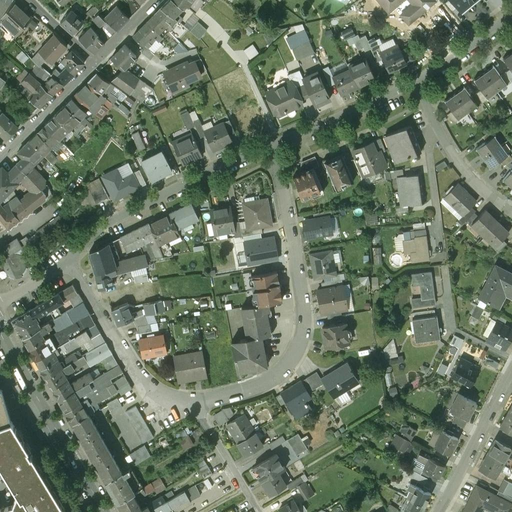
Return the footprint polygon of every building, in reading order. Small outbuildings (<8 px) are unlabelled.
[(99,11),(90,0),(78,0),(70,7),(76,13),(88,4),(95,14),(99,11)] [(183,9),(172,0),(168,0),(161,7),(178,21),(181,23),(189,15),(183,9)] [(172,0),(183,9),(186,5),(179,0),(172,0)] [(202,0),(179,0),(186,5),(196,13),(204,1),(202,0)] [(237,0),(253,13),(261,3),(257,0),(237,0)] [(377,0),(389,13),(402,2),(401,1),(402,0),(408,0),(413,6),(401,15),(409,25),(427,9),(425,7),(431,1),(433,4),(436,2),(433,0),(377,0)] [(457,9),(450,0),(445,4),(452,13),(457,9)] [(478,0),(449,0),(450,0),(457,9),(462,14),(478,0)] [(32,19),(12,1),(12,2),(3,15),(0,19),(0,21),(17,36),(32,19)] [(135,13),(126,4),(121,9),(129,18),(135,13)] [(121,9),(117,6),(105,18),(110,22),(105,27),(113,35),(130,18),(129,18),(121,9)] [(76,13),(70,7),(56,19),(74,35),(87,21),(76,13)] [(178,21),(161,7),(155,14),(166,26),(168,28),(168,29),(170,32),(172,28),(168,23),(169,22),(173,26),(178,21)] [(98,14),(93,18),(97,23),(102,18),(98,14)] [(155,14),(153,16),(165,27),(166,26),(155,14)] [(195,19),(189,15),(181,23),(191,31),(193,29),(189,26),(195,19)] [(405,29),(409,25),(401,15),(393,22),(405,29)] [(165,27),(153,16),(147,22),(158,33),(165,27)] [(97,23),(96,23),(100,27),(106,22),(102,18),(97,23)] [(147,22),(133,36),(143,45),(148,41),(149,42),(151,41),(153,43),(156,39),(158,40),(162,37),(158,33),(147,22)] [(198,22),(193,29),(191,31),(200,38),(206,31),(198,22)] [(247,26),(243,30),(248,35),(252,30),(247,26)] [(170,32),(168,29),(164,33),(175,44),(178,41),(170,32)] [(96,37),(88,30),(79,39),(94,54),(104,44),(98,36),(96,37)] [(349,30),(342,33),(346,42),(352,39),(353,39),(349,30)] [(304,31),(288,38),(293,48),(309,41),(304,31)] [(54,34),(32,59),(37,65),(39,66),(46,59),(51,64),(67,47),(54,34)] [(366,36),(360,39),(358,36),(353,39),(352,39),(358,52),(364,49),(366,52),(372,49),(368,41),(366,36)] [(382,53),(375,38),(368,41),(372,49),(378,63),(384,60),(381,54),(382,53)] [(310,42),(293,49),(299,60),(315,53),(310,42)] [(157,47),(153,43),(147,48),(152,52),(157,47)] [(137,57),(125,44),(112,58),(123,70),(124,70),(126,68),(129,71),(137,63),(134,60),(137,57)] [(253,45),(244,51),(250,60),(258,54),(253,45)] [(382,53),(381,54),(384,60),(389,72),(407,63),(398,45),(382,53)] [(147,48),(146,47),(143,53),(151,59),(154,53),(152,52),(147,48)] [(414,47),(408,51),(411,55),(417,51),(414,47)] [(171,56),(166,50),(162,52),(167,58),(171,56)] [(323,51),(316,54),(319,60),(326,58),(323,51)] [(162,52),(155,55),(162,61),(167,58),(162,52)] [(511,52),(504,59),(503,58),(503,59),(510,69),(511,71),(511,52)] [(84,63),(74,53),(67,60),(71,65),(68,69),(74,74),(84,63)] [(366,58),(348,66),(350,69),(358,87),(375,79),(366,58)] [(207,72),(201,59),(194,62),(200,75),(207,72)] [(325,59),(319,61),(323,72),(329,69),(325,59)] [(187,63),(173,70),(174,73),(166,77),(173,93),(188,86),(187,84),(201,77),(200,75),(194,62),(188,65),(187,63)] [(500,76),(493,66),(492,66),(493,67),(484,73),(497,91),(505,85),(506,86),(507,85),(500,76)] [(59,74),(55,78),(63,84),(74,74),(68,69),(66,67),(59,74)] [(129,71),(126,68),(124,70),(123,70),(112,81),(130,94),(139,79),(129,71)] [(333,76),(330,69),(323,72),(330,86),(336,83),(333,76)] [(350,69),(333,76),(336,83),(341,94),(358,87),(350,69)] [(38,82),(34,78),(33,78),(29,83),(26,87),(32,92),(40,84),(52,95),(63,84),(55,78),(59,74),(54,70),(50,75),(46,72),(38,82)] [(300,70),(294,73),(301,88),(307,85),(304,79),(300,70)] [(23,72),(17,79),(26,87),(29,83),(26,80),(24,79),(27,76),(23,72)] [(511,82),(505,72),(500,76),(507,85),(511,82)] [(294,73),(287,75),(293,87),(294,86),(296,90),(301,88),(294,73)] [(307,85),(316,106),(330,100),(318,73),(304,79),(307,85)] [(497,91),(484,73),(475,80),(474,79),(473,80),(481,91),(487,99),(488,99),(488,98),(497,91)] [(33,78),(29,74),(27,76),(24,79),(26,80),(29,83),(33,78)] [(100,93),(104,96),(112,86),(98,75),(91,85),(100,93)] [(151,88),(139,79),(130,94),(141,102),(151,88)] [(91,85),(89,83),(82,93),(93,102),(100,93),(91,85)] [(52,95),(40,84),(32,92),(44,103),(52,95)] [(112,86),(104,96),(110,102),(118,91),(112,86)] [(268,94),(268,96),(277,115),(284,111),(285,112),(286,112),(287,114),(287,115),(289,117),(290,117),(292,117),(294,116),(295,115),(296,113),(295,111),(294,109),(303,106),(296,90),(294,86),(293,87),(277,94),(276,92),(275,91),(273,90),(271,90),(270,91),(268,93),(268,94)] [(471,98),(463,86),(463,87),(454,94),(467,112),(476,106),(477,107),(478,106),(471,98)] [(257,101),(251,88),(244,91),(250,104),(257,101)] [(487,99),(481,91),(477,94),(483,103),(487,99)] [(93,102),(82,93),(77,98),(89,108),(91,105),(97,110),(99,107),(93,102)] [(467,112),(454,94),(445,101),(445,100),(444,101),(452,112),(458,120),(459,120),(458,119),(467,112)] [(483,103),(477,94),(471,98),(478,106),(483,103)] [(86,113),(72,98),(65,105),(79,120),(82,116),(86,113)] [(233,112),(244,137),(262,129),(251,104),(233,112)] [(79,120),(65,105),(55,115),(69,130),(79,120)] [(0,112),(0,132),(6,138),(18,127),(1,111),(0,112)] [(188,112),(181,115),(188,130),(195,127),(194,124),(188,112)] [(458,120),(452,112),(447,115),(453,124),(458,120)] [(69,130),(55,115),(45,125),(59,140),(69,130)] [(88,122),(82,116),(79,120),(85,126),(88,122)] [(235,133),(229,121),(224,124),(229,136),(235,133)] [(200,122),(194,124),(195,127),(200,138),(206,135),(205,132),(200,122)] [(206,135),(213,151),(233,142),(229,136),(224,124),(205,132),(206,135)] [(59,140),(45,125),(37,133),(51,147),(59,140)] [(386,136),(397,162),(422,152),(416,138),(415,138),(414,134),(411,125),(386,136)] [(144,128),(130,132),(134,149),(149,146),(144,128)] [(491,130),(482,136),(486,142),(495,136),(491,130)] [(30,141),(44,155),(51,147),(37,133),(30,141)] [(193,134),(184,138),(185,140),(175,145),(174,142),(173,142),(183,165),(190,162),(190,161),(201,156),(202,157),(203,157),(193,134)] [(486,142),(475,149),(476,150),(476,149),(483,158),(501,145),(495,137),(496,137),(495,136),(486,142)] [(381,139),(372,143),(376,153),(379,152),(380,153),(385,150),(381,139)] [(31,167),(44,155),(30,141),(17,153),(22,157),(15,164),(26,175),(33,168),(31,167)] [(372,143),(353,151),(364,177),(386,167),(380,153),(379,152),(376,153),(372,143)] [(77,151),(72,144),(68,148),(73,154),(77,151)] [(501,145),(483,158),(489,167),(489,168),(489,169),(500,161),(503,166),(505,165),(511,160),(508,154),(507,155),(501,145)] [(73,154),(68,148),(63,152),(68,158),(73,154)] [(163,155),(153,160),(151,157),(142,162),(152,182),(173,171),(163,152),(162,153),(163,155)] [(58,161),(51,154),(47,159),(53,165),(54,164),(57,161),(58,161)] [(325,164),(336,189),(354,181),(343,156),(325,164)] [(447,160),(438,166),(441,171),(450,165),(447,160)] [(22,179),(26,175),(15,164),(6,173),(17,183),(22,179)] [(46,182),(33,168),(26,175),(22,179),(33,194),(34,195),(46,186),(46,182)] [(322,189),(313,168),(305,172),(305,171),(299,173),(300,174),(295,176),(298,183),(297,183),(299,189),(298,189),(302,198),(322,189)] [(511,168),(511,170),(502,180),(503,181),(504,180),(511,187),(511,168)] [(0,200),(17,183),(6,173),(1,169),(0,169),(0,200)] [(107,175),(118,198),(141,187),(135,175),(126,180),(121,169),(107,175)] [(403,169),(390,171),(391,178),(399,177),(404,176),(403,169)] [(139,171),(134,173),(135,175),(141,187),(146,185),(139,171)] [(404,176),(399,177),(399,184),(398,184),(399,192),(422,189),(421,174),(404,176)] [(102,182),(84,191),(91,207),(109,198),(102,182)] [(463,215),(471,207),(476,202),(457,184),(444,197),(463,215)] [(46,186),(34,195),(33,194),(27,198),(35,208),(45,200),(46,194),(51,192),(46,185),(46,186)] [(422,189),(399,192),(401,201),(402,201),(402,206),(407,205),(424,203),(422,189)] [(21,201),(19,198),(17,200),(15,198),(9,202),(12,209),(14,213),(19,220),(29,213),(21,201)] [(29,213),(35,208),(27,198),(21,201),(29,213)] [(267,199),(244,203),(246,216),(249,215),(251,227),(251,228),(260,227),(272,225),(267,199)] [(14,224),(19,220),(14,213),(12,209),(11,209),(9,202),(2,207),(9,217),(14,224)] [(191,203),(170,214),(177,229),(199,219),(191,203)] [(14,224),(9,217),(2,207),(0,204),(0,217),(8,228),(14,224)] [(402,206),(395,207),(396,214),(408,212),(407,205),(402,206)] [(210,210),(215,235),(234,231),(233,223),(230,207),(210,210)] [(463,215),(456,222),(460,227),(466,221),(474,213),(475,211),(471,207),(463,215)] [(331,210),(313,214),(314,220),(329,217),(329,218),(332,217),(331,210)] [(497,221),(485,210),(478,217),(471,224),(471,225),(483,236),(497,221)] [(474,213),(466,221),(470,226),(471,225),(471,224),(478,217),(474,213)] [(170,214),(149,224),(153,234),(158,246),(166,242),(180,236),(177,229),(170,214)] [(365,224),(375,224),(375,214),(365,214),(365,224)] [(66,225),(59,216),(54,220),(60,228),(66,225)] [(314,220),(303,222),(306,237),(316,236),(316,238),(323,236),(323,234),(332,233),(329,218),(329,217),(314,220)] [(60,228),(54,220),(37,232),(42,241),(60,228)] [(509,233),(497,221),(483,236),(494,247),(495,248),(502,240),(509,233)] [(239,222),(233,223),(234,231),(235,237),(242,236),(241,229),(239,222)] [(120,238),(124,247),(153,234),(149,224),(120,238)] [(251,227),(241,229),(242,236),(261,233),(260,227),(251,228),(251,227)] [(426,236),(415,237),(417,252),(411,252),(412,262),(429,259),(426,236)] [(250,263),(251,264),(261,262),(274,260),(270,237),(247,242),(250,263)] [(2,249),(7,256),(20,247),(15,240),(2,249)] [(507,244),(502,240),(495,248),(494,247),(493,248),(498,253),(507,244)] [(112,241),(89,252),(95,273),(116,266),(115,264),(114,258),(118,256),(112,241)] [(173,256),(166,242),(158,246),(162,258),(173,256)] [(333,276),(336,275),(331,251),(311,255),(315,279),(333,276)] [(146,254),(115,264),(116,266),(117,273),(124,271),(135,268),(147,265),(147,259),(146,254)] [(15,258),(12,259),(13,262),(12,263),(11,265),(11,267),(12,268),(13,270),(15,270),(17,271),(18,270),(20,273),(22,271),(24,268),(24,265),(23,262),(21,260),(18,258),(15,258)] [(21,274),(20,273),(18,270),(17,271),(15,270),(13,270),(12,268),(11,267),(11,265),(12,263),(13,262),(12,259),(10,259),(9,261),(8,263),(8,265),(8,268),(8,270),(10,272),(12,274),(15,275),(17,275),(21,274)] [(250,263),(243,264),(244,271),(262,268),(261,262),(251,264),(250,263)] [(116,266),(95,273),(96,279),(107,276),(117,273),(116,266)] [(511,276),(494,267),(489,276),(490,277),(480,296),(498,306),(504,294),(505,294),(509,287),(511,288),(511,276)] [(135,268),(124,271),(125,277),(136,275),(135,268)] [(277,271),(251,276),(253,285),(252,285),(254,297),(255,297),(256,305),(267,303),(282,300),(277,271)] [(431,273),(411,275),(413,286),(420,285),(422,298),(411,299),(413,307),(423,306),(422,300),(434,298),(431,273)] [(141,275),(126,278),(127,286),(142,283),(141,275)] [(107,276),(96,279),(98,290),(113,286),(111,277),(107,278),(107,276)] [(334,281),(322,283),(323,289),(337,286),(335,281),(334,281)] [(73,285),(67,289),(72,297),(74,301),(80,298),(73,285)] [(323,289),(317,290),(320,302),(345,297),(343,285),(337,286),(323,289)] [(67,289),(58,294),(63,302),(72,297),(67,289)] [(58,294),(12,320),(22,338),(39,328),(47,324),(42,315),(48,311),(56,306),(63,302),(58,294)] [(345,297),(320,302),(322,314),(327,313),(341,311),(348,310),(345,297)] [(82,302),(80,298),(74,301),(77,306),(82,302)] [(47,324),(39,328),(42,333),(48,330),(51,336),(76,322),(89,314),(82,302),(77,306),(61,315),(53,319),(47,324)] [(163,302),(143,305),(141,305),(142,307),(144,307),(146,315),(164,312),(163,302)] [(270,316),(267,303),(256,305),(244,307),(246,319),(244,319),(248,339),(261,336),(270,335),(267,316),(270,316)] [(127,304),(112,310),(114,318),(130,311),(129,309),(127,304)] [(478,319),(482,308),(475,305),(470,316),(478,319)] [(61,315),(56,306),(48,311),(49,311),(53,319),(61,315)] [(130,311),(114,318),(117,324),(118,324),(119,325),(132,320),(134,319),(130,311)] [(89,314),(76,322),(82,332),(95,325),(89,314)] [(506,320),(494,314),(491,320),(495,322),(496,321),(503,325),(506,320)] [(134,319),(132,320),(135,327),(137,327),(148,325),(144,315),(135,318),(134,319)] [(412,320),(415,342),(439,339),(436,316),(412,320)] [(495,322),(487,338),(506,347),(511,335),(511,329),(503,325),(496,321),(495,322)] [(51,336),(45,339),(51,350),(60,345),(65,342),(82,332),(76,322),(51,336)] [(148,325),(137,327),(139,334),(151,332),(150,324),(148,325)] [(336,325),(329,326),(330,327),(322,328),(326,347),(334,345),(334,346),(349,343),(348,338),(349,338),(351,335),(350,331),(347,329),(346,324),(336,325)] [(39,328),(22,338),(21,339),(27,350),(28,349),(45,339),(42,333),(39,328)] [(140,339),(143,358),(166,354),(163,335),(140,339)] [(248,339),(241,340),(239,344),(233,345),(232,342),(231,342),(237,371),(242,370),(242,368),(255,366),(256,368),(265,366),(264,360),(265,359),(261,336),(248,339)] [(45,339),(28,349),(34,360),(51,350),(45,339)] [(65,342),(60,345),(63,350),(71,346),(69,344),(67,345),(65,342)] [(105,343),(83,355),(87,361),(90,366),(102,360),(112,354),(105,343)] [(51,350),(34,360),(39,368),(57,358),(54,355),(64,350),(63,350),(60,345),(51,350)] [(203,352),(189,354),(190,360),(181,362),(185,381),(207,377),(203,352)] [(112,354),(102,360),(108,370),(118,365),(112,354)] [(72,361),(45,377),(51,388),(67,379),(63,372),(64,372),(68,372),(87,361),(83,355),(77,359),(72,361)] [(57,358),(39,368),(45,377),(72,361),(70,356),(61,361),(62,361),(59,363),(57,358)] [(460,357),(451,377),(470,387),(478,372),(469,367),(471,363),(460,357)] [(498,363),(487,357),(485,363),(496,368),(498,363)] [(181,362),(174,363),(178,383),(185,381),(181,362)] [(347,362),(323,376),(336,397),(350,388),(350,387),(359,381),(347,362)] [(93,379),(73,390),(80,402),(112,383),(125,376),(118,365),(108,370),(93,379)] [(67,379),(51,388),(58,399),(73,390),(93,379),(89,372),(70,384),(67,379)] [(324,383),(317,372),(306,378),(313,389),(324,383)] [(125,376),(112,383),(116,390),(128,383),(125,376)] [(313,389),(306,378),(301,381),(308,392),(313,389)] [(301,381),(281,394),(286,402),(295,417),(311,408),(310,407),(308,408),(306,405),(308,404),(307,401),(305,402),(303,400),(310,395),(308,392),(301,381)] [(80,402),(64,410),(72,423),(88,413),(93,410),(91,406),(117,391),(116,390),(112,383),(80,402)] [(0,425),(11,422),(1,389),(0,389),(0,425)] [(73,390),(58,399),(64,410),(80,402),(73,390)] [(286,402),(281,394),(276,397),(281,405),(286,402)] [(476,403),(458,394),(450,410),(467,418),(469,415),(470,415),(476,403)] [(122,407),(117,398),(107,404),(112,413),(122,407)] [(153,437),(136,406),(126,412),(143,443),(153,437)] [(212,413),(215,423),(233,416),(229,406),(212,413)] [(122,472),(88,413),(72,423),(106,482),(122,472)] [(511,414),(510,413),(502,427),(506,429),(504,431),(509,434),(510,432),(511,432),(511,414)] [(244,414),(226,425),(238,443),(254,433),(253,432),(254,431),(250,424),(244,414)] [(466,421),(455,416),(452,423),(463,427),(466,421)] [(11,422),(0,425),(0,466),(14,489),(17,494),(13,504),(5,507),(3,505),(0,509),(0,508),(0,511),(65,511),(45,478),(32,455),(30,456),(27,451),(29,450),(11,422)] [(416,430),(409,426),(405,434),(412,438),(416,430)] [(458,439),(442,430),(440,434),(435,432),(429,444),(438,449),(449,454),(458,439)] [(254,433),(238,443),(246,456),(263,445),(255,432),(254,433)] [(298,433),(288,440),(297,455),(308,449),(306,446),(298,433)] [(188,435),(179,440),(185,450),(194,444),(188,435)] [(279,439),(269,445),(272,450),(282,443),(279,439)] [(410,441),(405,439),(399,449),(404,451),(410,441)] [(511,449),(511,448),(496,439),(488,453),(511,466),(511,463),(511,457),(509,455),(511,449)] [(150,456),(145,446),(130,455),(135,465),(150,456)] [(449,454),(438,449),(435,454),(446,460),(449,454)] [(422,469),(438,477),(444,466),(419,453),(413,464),(422,469)] [(511,466),(488,453),(481,465),(497,475),(500,469),(510,475),(511,470),(511,466)] [(276,454),(253,468),(258,476),(259,476),(263,482),(262,482),(263,483),(279,473),(285,469),(276,454)] [(202,455),(192,461),(195,466),(196,465),(199,470),(208,465),(202,455)] [(208,466),(200,471),(205,480),(213,475),(208,466)] [(122,472),(106,482),(118,502),(143,488),(132,467),(122,472)] [(405,467),(402,474),(412,479),(415,472),(405,467)] [(438,477),(422,469),(419,474),(426,478),(435,483),(438,477)] [(419,474),(415,472),(412,479),(423,484),(426,478),(419,474)] [(279,473),(263,483),(270,496),(287,486),(279,473)] [(151,483),(143,488),(147,494),(155,489),(151,483)] [(496,495),(497,493),(478,483),(462,511),(510,511),(511,510),(511,508),(508,506),(511,502),(496,495)] [(430,494),(415,487),(409,484),(407,489),(409,490),(406,497),(424,506),(430,494)] [(196,485),(185,491),(190,498),(191,501),(201,495),(196,485)] [(404,490),(395,485),(392,490),(402,495),(404,490)] [(143,488),(118,502),(123,511),(125,511),(145,501),(142,497),(147,494),(143,488)] [(173,491),(148,506),(151,511),(176,497),(173,491)] [(151,511),(149,511),(174,511),(172,509),(190,498),(185,491),(176,497),(151,511)] [(405,511),(420,511),(424,506),(406,497),(401,509),(405,511)] [(145,501),(125,511),(149,511),(151,511),(148,506),(145,501)] [(279,509),(280,511),(300,511),(294,501),(279,509)]
